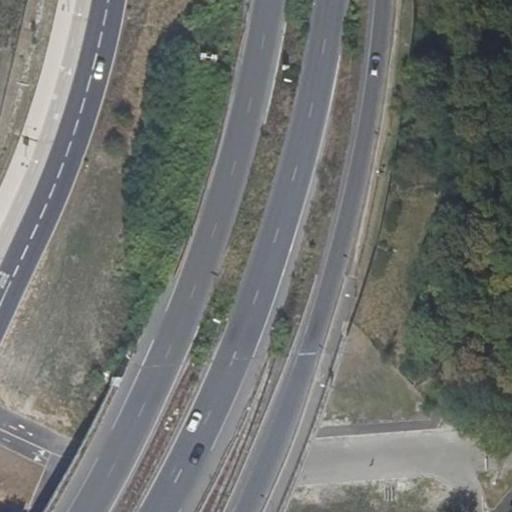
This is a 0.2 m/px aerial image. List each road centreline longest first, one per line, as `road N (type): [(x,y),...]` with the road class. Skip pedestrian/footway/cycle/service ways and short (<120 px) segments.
road 1 (motorway): [(269,0),(243,126),(197,277),(86,511)]
road 2 (motorway): [(156,511),(264,275),(292,188),(332,0)]
road 3 (primary): [(246,511),(284,426),(336,265),(376,77),(383,0)]
road 4 (primary): [(107,0),(72,140),(0,296)]
